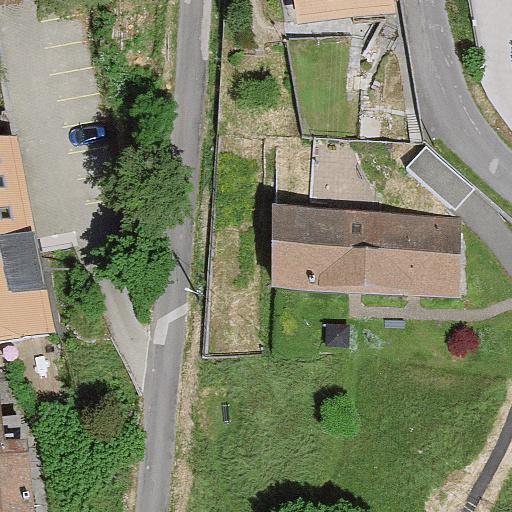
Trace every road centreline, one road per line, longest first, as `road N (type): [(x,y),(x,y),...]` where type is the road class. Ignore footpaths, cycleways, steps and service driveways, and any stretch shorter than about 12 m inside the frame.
road 1 (unclassified): [(151,511),(191,0)]
road 2 (unclassified): [(425,0),(443,102),(489,166),(511,181)]
